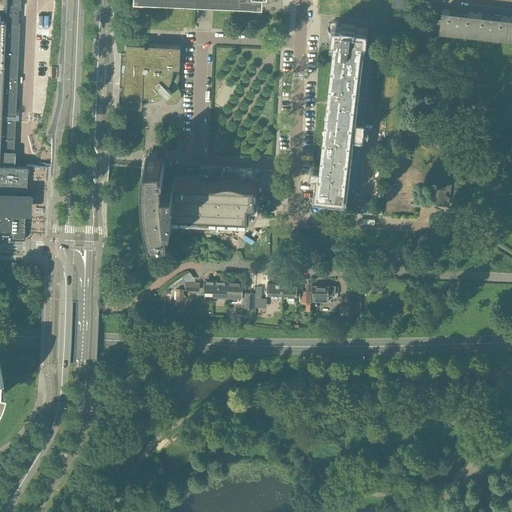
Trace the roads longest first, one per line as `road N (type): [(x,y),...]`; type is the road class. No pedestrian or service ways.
road 1 (tertiary): [(0,336),(342,348),(511,342)]
road 2 (residential): [(293,163),(195,160),(201,35),(298,39)]
road 3 (residential): [(511,277),(202,263)]
road 4 (tertiary): [(66,247),(59,409),(5,511)]
road 5 (tertiary): [(86,264),(97,0)]
road 6 (tertiary): [(26,511),(66,441),(82,392),(86,264)]
road 7 (tertiary): [(75,0),(66,247)]
road 8 (residential): [(293,163),(291,223),(422,229)]
road 9 (residential): [(298,39),(293,163)]
